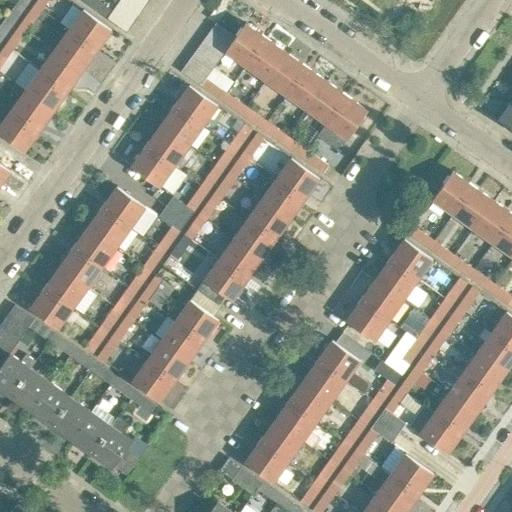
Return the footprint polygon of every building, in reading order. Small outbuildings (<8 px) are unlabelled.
[(14,19),(27,0),(16,0),(7,14),(14,19)] [(41,8),(47,0),(35,0),(33,3),(41,8)] [(112,11),(96,0),(86,0),(85,2),(107,18),(112,11)] [(141,12),(123,0),(119,0),(114,8),(134,22),(141,12)] [(147,2),(143,0),(123,0),(141,12),(147,2)] [(27,29),(41,8),(33,3),(19,23),(27,29)] [(97,49),(112,28),(84,8),(69,28),(97,49)] [(134,22),(114,8),(112,11),(107,18),(127,32),(134,22)] [(0,38),(14,19),(7,14),(0,23),(0,38)] [(236,36),(216,22),(209,32),(228,47),(236,36)] [(246,65),(266,37),(246,22),(242,27),(241,26),(235,34),(237,35),(236,36),(228,47),(226,50),(246,65)] [(16,44),(27,29),(19,23),(5,44),(12,49),(29,61),(33,55),(16,44)] [(83,69),(97,49),(69,28),(55,49),(83,69)] [(228,47),(209,32),(202,42),(221,56),(226,50),(228,47)] [(266,79),(286,51),(266,37),(246,65),(266,79)] [(221,56),(202,42),(195,51),(215,65),(221,56)] [(0,66),(12,49),(5,44),(0,50),(0,66)] [(68,89),(83,69),(55,49),(40,69),(68,89)] [(215,65),(195,51),(188,61),(208,75),(215,65)] [(287,94),(307,66),(286,51),(266,79),(287,94)] [(208,75),(188,61),(181,70),(201,84),(207,77),(208,75)] [(307,109),(327,80),(307,66),(287,94),(307,109)] [(54,110),(68,89),(40,69),(25,89),(54,110)] [(227,91),(207,77),(201,84),(221,99),(227,91)] [(327,123),(347,95),(327,80),(307,109),(326,123),(327,123)] [(218,104),(190,84),(175,104),(203,124),(218,104)] [(39,130),(54,110),(25,89),(11,110),(39,130)] [(247,106),(227,91),(221,99),(242,114),(247,106)] [(368,109),(347,95),(327,123),(326,123),(318,135),(339,150),(359,122),(360,123),(366,115),(364,114),(368,109)] [(511,100),(499,120),(511,129),(511,100)] [(203,124),(175,104),(160,125),(189,145),(203,124)] [(268,120),(247,106),(242,114),(262,128),(268,120)] [(0,132),(25,150),(39,130),(11,110),(0,124),(0,132)] [(288,135),(268,120),(262,128),(283,143),(288,135)] [(238,149),(252,128),(245,123),(230,144),(238,149)] [(189,145),(160,125),(146,145),(174,165),(189,145)] [(250,158),(265,137),(257,132),(243,152),(250,158)] [(308,149),(288,135),(283,143),(303,157),(308,149)] [(224,169),(238,149),(230,144),(216,163),(224,169)] [(174,165),(146,145),(131,166),(160,186),(174,165)] [(329,164),(312,152),(308,149),(303,157),(323,172),(329,164)] [(236,178),(250,158),(243,152),(228,173),(236,178)] [(305,197),(320,177),(292,156),(277,177),(305,197)] [(0,184),(11,170),(0,162),(0,184)] [(209,189),(224,169),(216,163),(202,184),(209,189)] [(453,213),(473,185),(453,170),(449,175),(448,174),(442,182),(444,183),(433,198),(453,213)] [(221,199),(236,178),(228,173),(214,193),(221,199)] [(291,217),(305,197),(277,177),(262,197),(291,217)] [(187,220),(209,189),(202,184),(187,205),(173,196),(166,205),(187,220)] [(473,227),(493,199),(473,185),(453,213),(473,227)] [(144,205),(133,197),(117,186),(102,206),(130,225),(144,205)] [(207,219),(221,199),(214,193),(199,214),(207,219)] [(276,238),(291,217),(262,197),(248,218),(276,238)] [(494,242),(511,216),(511,212),(493,199),(473,227),(494,242)] [(165,250),(187,220),(166,205),(159,215),(172,225),(158,245),(165,250)] [(130,225),(102,206),(88,226),(116,246),(130,225)] [(193,239),(207,219),(199,214),(185,234),(193,239)] [(511,254),(511,216),(494,242),(511,254)] [(262,258),(276,238),(248,218),(233,238),(262,258)] [(413,225),(408,232),(429,247),(434,239),(413,225)] [(116,246),(88,226),(74,246),(101,266),(116,246)] [(178,260),(193,239),(185,234),(170,254),(178,260)] [(433,258),(421,249),(405,237),(390,258),(419,278),(433,258)] [(247,279),(262,258),(233,238),(219,258),(247,279)] [(454,254),(434,239),(429,247),(449,261),(454,254)] [(150,271),(165,250),(158,245),(143,266),(150,271)] [(101,266),(74,246),(59,267),(87,286),(101,266)] [(475,268),(454,254),(449,261),(469,276),(475,268)] [(233,299),(247,279),(219,258),(204,279),(233,299)] [(419,278),(390,258),(375,278),(404,299),(419,278)] [(136,291),(150,271),(143,266),(129,286),(136,291)] [(87,286),(59,267),(45,287),(72,307),(87,286)] [(495,283),(475,268),(469,276),(490,291),(495,283)] [(148,301),(163,281),(155,276),(141,295),(148,301)] [(452,302),(467,282),(459,277),(450,290),(445,287),(440,294),(445,297),(452,302)] [(404,299),(375,278),(361,299),(389,319),(404,299)] [(511,302),(511,294),(495,283),(490,291),(510,305),(511,302)] [(465,311),(479,291),(471,285),(457,306),(465,311)] [(122,312),(136,291),(129,286),(114,306),(122,312)] [(72,307),(45,287),(30,307),(58,327),(72,307)] [(134,321),(148,301),(141,295),(126,315),(134,321)] [(431,317),(438,322),(452,302),(445,297),(431,317)] [(219,318),(202,307),(190,298),(175,318),(204,339),(219,318)] [(389,319),(361,299),(346,319),(375,340),(389,319)] [(34,317),(31,316),(15,304),(8,314),(27,328),(28,326),(34,317)] [(107,331),(122,312),(114,306),(100,326),(107,331)] [(450,332),(465,311),(457,306),(443,326),(450,332)] [(511,344),(511,313),(507,310),(492,330),(511,344)] [(27,328),(8,314),(1,324),(20,337),(27,328)] [(120,341),(134,321),(126,315),(112,336),(120,341)] [(55,333),(34,317),(28,326),(49,341),(55,333)] [(423,343),(438,322),(431,317),(420,332),(404,321),(400,326),(416,338),(423,343)] [(189,359),(204,339),(175,318),(161,339),(189,359)] [(20,337),(1,324),(0,325),(0,336),(13,346),(20,337)] [(93,352),(107,331),(100,326),(86,347),(93,352)] [(436,352),(450,332),(443,326),(428,347),(436,352)] [(506,371),(511,361),(511,344),(492,330),(478,351),(506,371)] [(76,347),(55,333),(49,341),(70,356),(76,347)] [(13,346),(0,336),(0,351),(6,356),(9,352),(13,346)] [(106,361),(120,341),(112,336),(98,355),(106,361)] [(332,338),(318,359),(347,379),(361,359),(332,338)] [(401,374),(423,343),(416,338),(394,369),(401,374)] [(175,380),(189,359),(161,339),(146,359),(175,380)] [(95,361),(76,347),(70,356),(89,369),(95,361)] [(421,372),(436,352),(428,347),(414,367),(421,372)] [(491,391),(506,371),(478,351),(468,364),(463,361),(458,368),(463,371),(491,391)] [(0,387),(10,395),(31,367),(35,360),(26,353),(21,360),(9,352),(6,356),(0,364),(0,387)] [(160,400),(175,380),(146,359),(132,380),(160,400)] [(347,379),(318,359),(303,379),(332,400),(347,379)] [(379,404),(401,374),(394,369),(380,359),(373,369),(387,378),(372,399),(379,404)] [(115,375),(95,361),(89,369),(109,384),(115,375)] [(31,409),(51,381),(31,367),(10,395),(31,409)] [(407,392),(421,372),(414,367),(400,387),(407,392)] [(476,412),(491,391),(463,371),(448,392),(476,412)] [(136,390),(115,375),(109,384),(130,399),(136,390)] [(332,400),(303,379),(289,400),(318,420),(332,400)] [(51,424),(71,396),(51,381),(31,409),(51,424)] [(392,413),(407,392),(400,387),(385,408),(378,418),(398,432),(405,423),(392,413)] [(157,405),(136,390),(130,399),(151,413),(157,405)] [(462,432),(476,412),(448,392),(434,412),(462,432)] [(72,438),(92,410),(71,396),(51,424),(72,438)] [(365,424),(379,404),(372,399),(358,419),(365,424)] [(318,420),(289,400),(274,420),(303,441),(318,420)] [(117,418),(116,417),(97,404),(92,411),(92,410),(72,438),(92,453),(117,418)] [(462,432),(434,412),(424,405),(409,425),(447,452),(462,432)] [(128,423),(118,415),(116,417),(117,418),(92,453),(112,468),(115,463),(128,473),(139,457),(126,448),(132,439),(121,431),(128,423)] [(398,432),(378,418),(355,449),(363,454),(378,433),(391,442),(398,432)] [(350,445),(365,424),(358,419),(343,440),(350,445)] [(303,441),(274,420),(260,440),(289,461),(303,441)] [(289,461),(260,440),(245,461),(274,481),(289,461)] [(336,465),(350,445),(343,440),(329,460),(336,465)] [(349,474),(363,454),(355,449),(341,469),(349,474)] [(434,472),(417,460),(402,449),(387,470),(391,473),(419,492),(434,472)] [(322,485),(336,465),(329,460),(315,480),(322,485)] [(262,480),(242,466),(232,480),(252,494),(257,488),(262,480)] [(403,511),(405,511),(419,492),(391,473),(387,470),(386,471),(381,468),(368,486),(377,493),(403,511)] [(334,495),(349,474),(341,469),(326,489),(334,495)] [(283,495),(262,480),(257,488),(278,503),(283,495)] [(307,505),(322,485),(315,480),(300,500),(307,505)] [(316,511),(321,511),(334,495),(326,489),(312,509),(316,511)] [(403,511),(377,493),(363,511),(403,511)] [(302,511),(304,510),(283,495),(278,503),(291,511),(302,511)] [(234,511),(217,500),(208,511),(234,511)] [(30,511),(18,503),(11,511),(6,509),(3,511),(30,511)]
